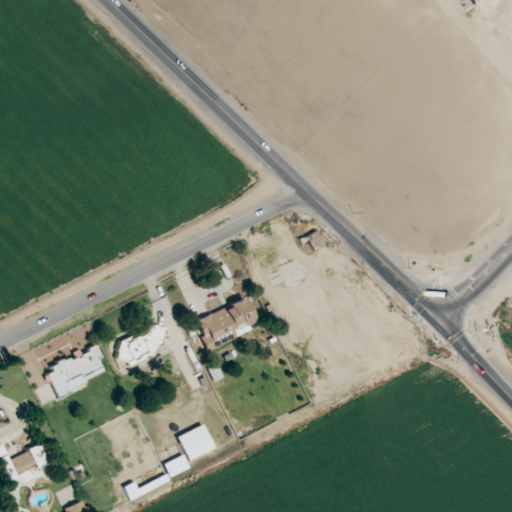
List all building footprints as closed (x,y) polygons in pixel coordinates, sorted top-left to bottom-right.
[(322,247),(315,232),(303,237),(310,252),(322,247)] [(192,321),(205,351),(248,332),(245,325),(251,323),(242,300),(192,321)] [(138,367),(142,355),(154,359),(162,329),(144,324),(139,340),(120,335),(113,360),(138,367)] [(102,375),(95,360),(98,359),(93,346),(70,357),(47,367),(50,373),(44,375),(53,396),(102,375)] [(211,383),(221,378),(214,365),(205,370),(211,383)] [(211,450),(200,426),(174,438),(185,462),(211,450)] [(0,479),(6,492),(39,475),(36,468),(47,462),(39,445),(6,461),(0,447),(0,479)] [(166,478),(186,469),(180,456),(160,465),(166,478)]
